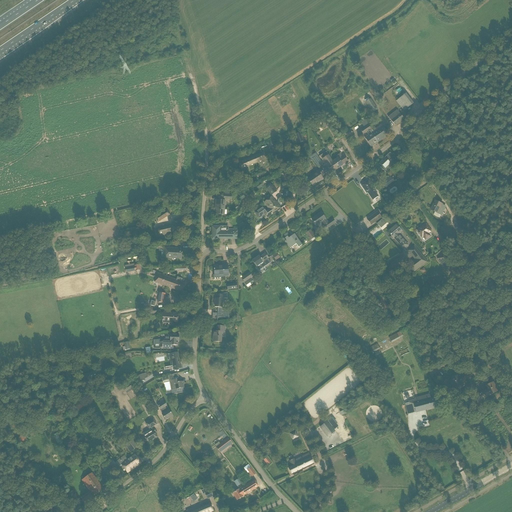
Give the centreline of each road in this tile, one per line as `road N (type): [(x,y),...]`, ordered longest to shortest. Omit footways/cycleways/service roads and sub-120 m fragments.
road 1 (unclassified): [(511,461),(434,382),(366,243),(323,193)]
road 2 (unclassified): [(323,193),(511,36)]
road 3 (unclassified): [(200,250),(207,138),(190,73)]
road 4 (unclassified): [(94,511),(153,462),(206,397)]
road 5 (unclassified): [(206,397),(194,368),(200,250)]
road 6 (unclassified): [(295,511),(206,397)]
road 7 (unclassified): [(200,250),(239,250),(323,193)]
